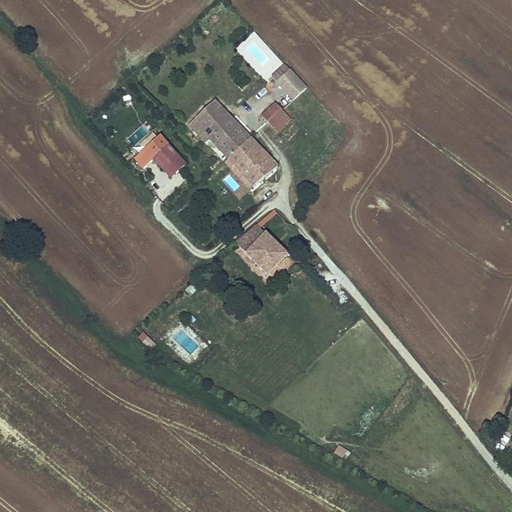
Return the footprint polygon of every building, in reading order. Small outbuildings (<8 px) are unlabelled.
[(290,71),(285,65),(271,77),(277,83),(276,84),(293,102),(307,89),(291,70),(290,71)] [(234,82),(242,90),(250,82),(242,74),(234,82)] [(252,139),(216,101),(187,128),(196,137),(197,136),(205,145),(209,142),(228,161),(252,139)] [(275,103),(261,116),(278,133),(292,120),(275,103)] [(169,146),(170,145),(161,136),(135,160),(144,169),(153,161),(169,146)] [(279,167),(252,139),(228,161),(225,164),(249,191),(279,167)] [(187,166),(169,146),(153,161),(171,181),(187,166)] [(265,235),(256,226),(235,244),(246,255),(245,256),(268,278),(289,256),(266,234),(265,235)] [(156,345),(148,337),(142,343),(150,351),(156,345)] [(337,445),(334,454),(346,459),(349,450),(337,445)]
